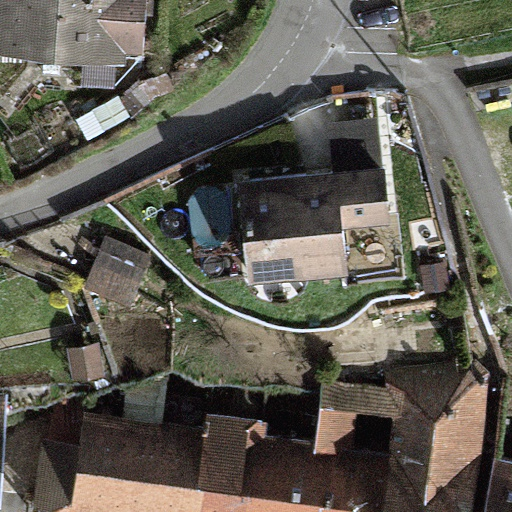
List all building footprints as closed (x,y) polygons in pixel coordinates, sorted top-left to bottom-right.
[(0,0),(0,37),(114,46),(114,39),(138,41),(140,0),(0,0)] [(384,199),(380,162),(240,177),(248,258),(297,254),(299,266),(343,261),(337,216),(336,204),(384,199)] [(384,199),(336,204),(337,216),(385,211),(384,199)] [(105,232),(85,280),(129,298),(149,251),(105,232)] [(297,254),(248,258),(249,270),(299,266),(297,254)] [(457,291),(373,305),(380,361),(467,347),(457,291)] [(378,511),(465,511),(476,447),(480,410),(485,369),(469,356),(393,365),(393,379),(397,380),(394,403),(388,444),(378,511)] [(393,379),(320,373),(319,386),(318,396),(355,400),(394,403),(397,380),(393,379)] [(355,400),(318,396),(316,444),(314,511),(378,511),(388,444),(351,440),(355,400)] [(205,427),(83,410),(79,439),(70,503),(141,511),(314,511),(316,444),(262,436),(265,414),(207,408),(205,427)] [(79,439),(46,435),(38,500),(70,503),(79,439)] [(511,511),(511,456),(493,451),(479,511),(511,511)]
